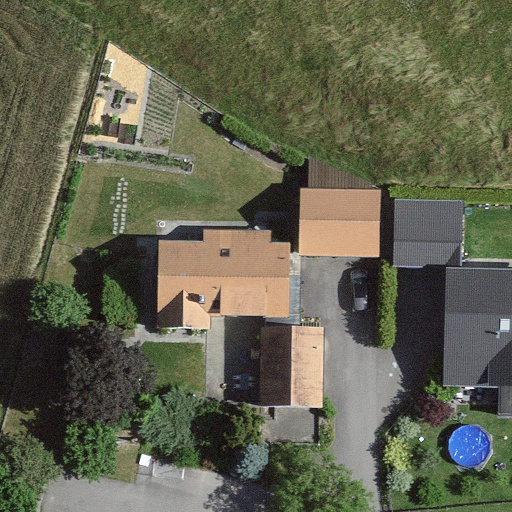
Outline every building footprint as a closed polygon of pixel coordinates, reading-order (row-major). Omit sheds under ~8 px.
[(288,257),(371,260),(373,193),(290,190),(288,257)] [(387,202),(384,265),(447,267),(449,204),(387,202)] [(204,330),(205,316),(275,317),(277,247),(261,246),(261,233),(197,232),(197,243),(150,242),(148,329),(204,330)] [(511,274),(436,273),(434,385),(511,386),(511,274)] [(309,411),(311,332),(251,331),(249,410),(309,411)]
